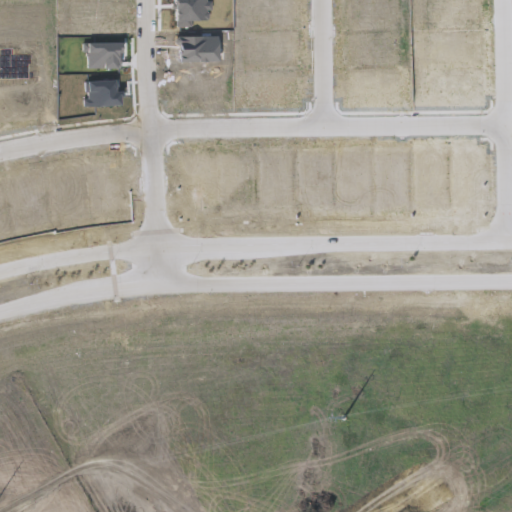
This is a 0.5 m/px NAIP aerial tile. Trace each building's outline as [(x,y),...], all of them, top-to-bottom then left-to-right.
[(208,0),(173,0),(174,22),(181,21),(183,29),(192,28),(191,20),(209,20),(208,0)] [(28,14),(28,40),(0,39),(0,14),(1,14),(1,9),(12,9),(13,14),(28,14)] [(213,35),(172,35),(172,48),(177,48),(177,63),(215,62),(213,35)] [(117,43),(84,44),(84,55),(91,56),(91,70),(118,70),(117,43)] [(31,53),(14,53),(14,49),(0,49),(0,80),(34,80),(33,72),(29,72),(29,64),(31,64),(31,53)] [(119,81),(86,82),(86,108),(118,107),(118,95),(120,95),(119,81)] [(32,95),(15,95),(14,90),(0,89),(1,105),(0,105),(0,117),(33,118),(32,95)] [(65,173),(52,174),(58,213),(83,211),(79,188),(86,187),(83,172),(65,173)] [(36,173),(26,175),(26,179),(17,181),(26,210),(33,209),(35,215),(40,214),(39,208),(47,205),(36,173)]
